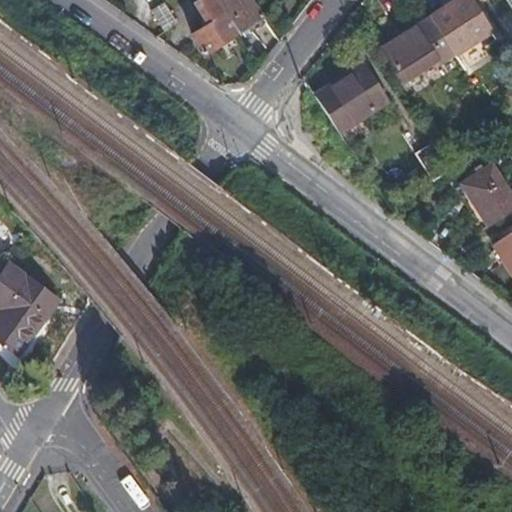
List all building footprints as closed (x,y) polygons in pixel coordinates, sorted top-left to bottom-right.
[(237,33),(216,0),(196,0),(194,2),(208,23),(192,33),(206,53),(237,33)] [(252,0),(221,0),(241,30),(264,16),(252,0)] [(492,31),(471,0),(455,0),(430,16),(455,55),(492,31)] [(178,23),(165,2),(152,10),(166,31),(178,23)] [(430,16),(417,26),(382,48),(403,82),(438,59),(441,64),(455,55),(430,16)] [(387,101),(364,65),(315,96),(339,133),(387,101)] [(506,134),(501,126),(490,133),(495,141),(504,135),(506,134)] [(448,172),(430,144),(415,153),(433,182),(448,172)] [(511,211),(511,196),(492,164),(461,184),(488,226),(511,211)] [(511,232),(493,244),(511,273),(511,232)] [(58,300),(9,263),(0,275),(0,307),(2,309),(0,311),(0,341),(18,355),(58,300)]
